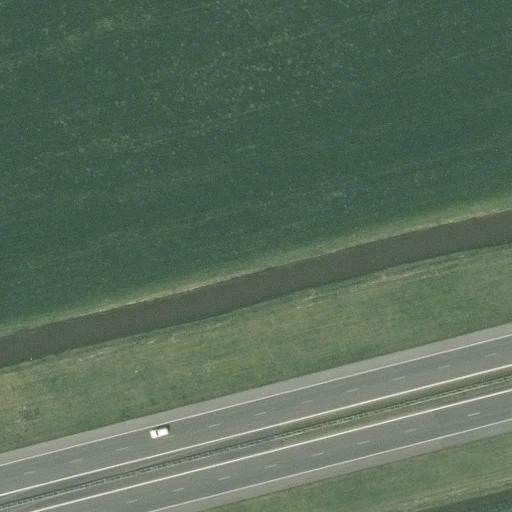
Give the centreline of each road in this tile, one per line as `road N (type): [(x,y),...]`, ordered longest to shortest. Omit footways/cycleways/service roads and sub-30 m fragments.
road 1 (motorway): [(511,350),(0,481)]
road 2 (motorway): [(97,511),(511,406)]
